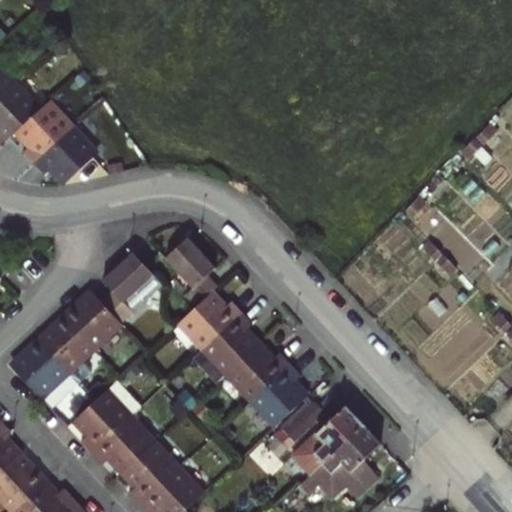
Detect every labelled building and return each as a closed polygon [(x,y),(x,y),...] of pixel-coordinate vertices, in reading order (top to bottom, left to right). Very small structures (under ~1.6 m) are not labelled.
[(0,91),(11,81),(0,69),(0,91)] [(0,134),(3,137),(12,129),(35,108),(11,81),(0,91),(0,134)] [(20,150),(30,160),(68,125),(45,98),(35,108),(12,129),(27,145),(20,150)] [(46,167),(61,181),(93,152),(68,125),(30,160),(41,172),(46,167)] [(210,294),(217,288),(206,276),(214,269),(187,240),(165,261),(191,288),(183,295),(195,308),(210,294)] [(131,312),(122,301),(150,275),(131,253),(101,281),(110,290),(98,301),(119,323),(131,312)] [(93,347),(119,323),(98,301),(89,292),(64,316),(93,347)] [(178,324),(202,349),(240,313),(230,303),(224,309),(210,294),(195,308),(178,324)] [(202,349),(226,375),(258,345),(244,331),(251,325),(240,313),(202,349)] [(37,341),(66,372),(93,347),(64,316),(37,341)] [(39,397),(66,372),(37,341),(10,366),(39,397)] [(226,375),(250,402),(289,366),(280,356),(273,362),(258,345),(226,375)] [(250,402),(274,427),(306,398),(294,385),(300,378),(289,366),(250,402)] [(90,453),(129,417),(105,391),(74,421),(87,435),(80,441),(90,453)] [(282,433),(291,444),(323,415),(313,405),(282,433)] [(290,457),(307,475),(361,426),(343,407),(290,457)] [(108,457),(121,472),(153,443),(129,417),(90,453),(101,464),(108,457)] [(0,469),(16,454),(2,439),(9,432),(0,423),(0,469)] [(354,499),(376,478),(360,460),(378,444),(361,426),(307,475),(296,485),(305,495),(315,485),(330,500),(343,488),(354,499)] [(129,495),(139,506),(178,469),(153,443),(121,472),(136,489),(129,495)] [(0,469),(0,500),(9,511),(41,481),(16,454),(0,469)] [(157,511),(182,511),(184,511),(202,494),(178,469),(139,506),(144,511),(155,511),(156,511),(157,511)] [(9,511),(10,511),(58,511),(71,500),(61,489),(54,496),(41,481),(9,511)] [(58,511),(79,511),(81,511),(71,500),(58,511)]
